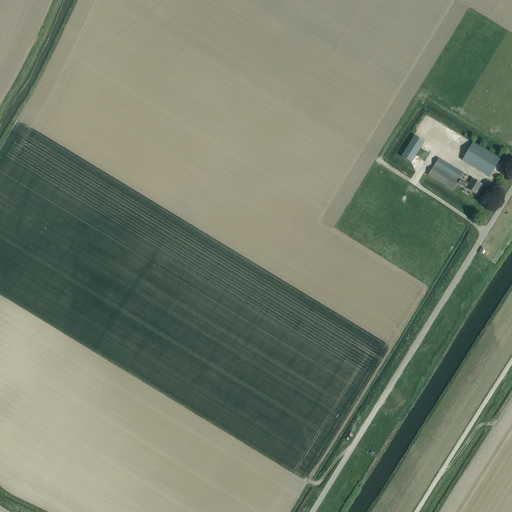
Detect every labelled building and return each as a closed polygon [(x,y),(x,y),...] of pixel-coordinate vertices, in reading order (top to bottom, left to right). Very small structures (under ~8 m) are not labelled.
[(431,147),(420,141),(407,163),(418,169),(431,147)] [(489,176),(500,159),(473,143),(463,161),(489,176)] [(458,181),(463,173),(438,158),(433,166),(453,178),(458,181)] [(428,175),(445,186),(452,190),(458,181),(433,166),(428,175)] [(482,184),(478,182),(472,178),(469,184),(461,179),(458,184),(476,194),(482,184)]
